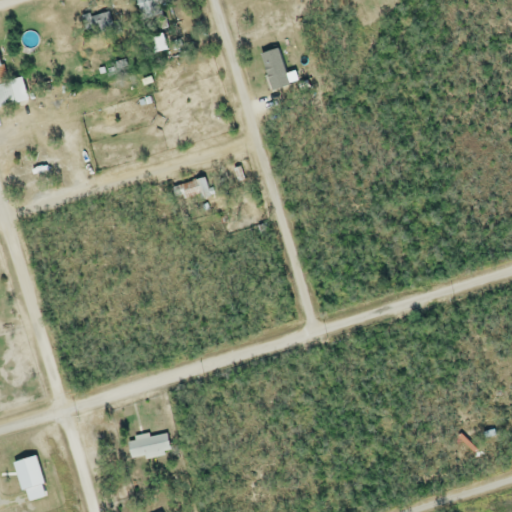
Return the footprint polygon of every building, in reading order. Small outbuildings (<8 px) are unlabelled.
[(156,0),(134,0),(142,22),(162,15),(156,0)] [(89,36),(111,34),(110,16),(88,18),(89,36)] [(0,109),(26,102),(19,79),(0,85),(0,109)] [(208,197),(204,180),(189,184),(191,193),(185,195),(187,202),(208,197)] [(126,444),(129,462),(169,455),(165,437),(126,444)]
